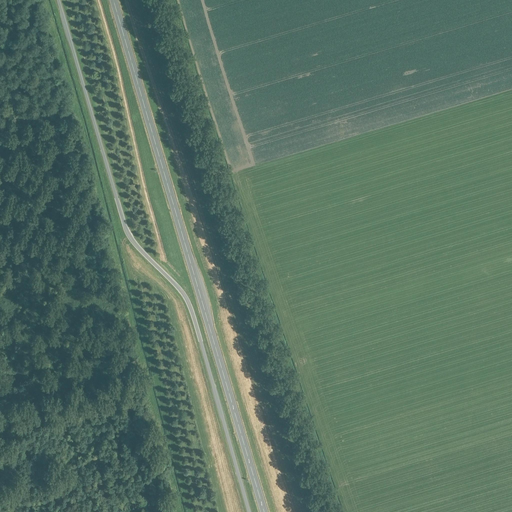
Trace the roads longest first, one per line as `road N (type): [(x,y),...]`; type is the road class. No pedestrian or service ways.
road 1 (unclassified): [(249,511),(188,300),(125,226),(58,0)]
road 2 (trunk): [(263,511),(113,0)]
